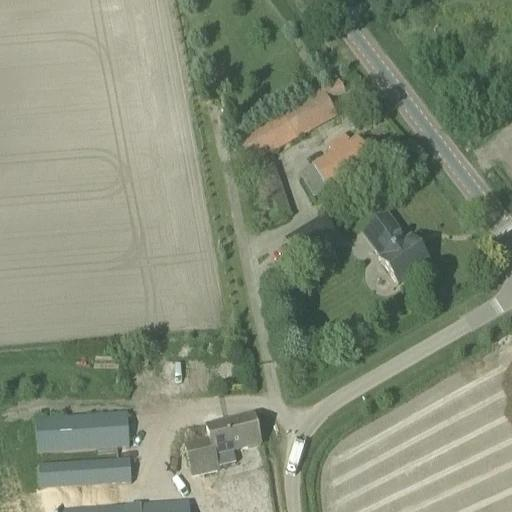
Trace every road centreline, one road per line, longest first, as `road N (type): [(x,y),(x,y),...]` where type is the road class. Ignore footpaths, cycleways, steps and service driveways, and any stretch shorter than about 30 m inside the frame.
road 1 (unclassified): [(292,511),(286,444),(316,416),(511,288)]
road 2 (tertiary): [(511,249),(318,0)]
